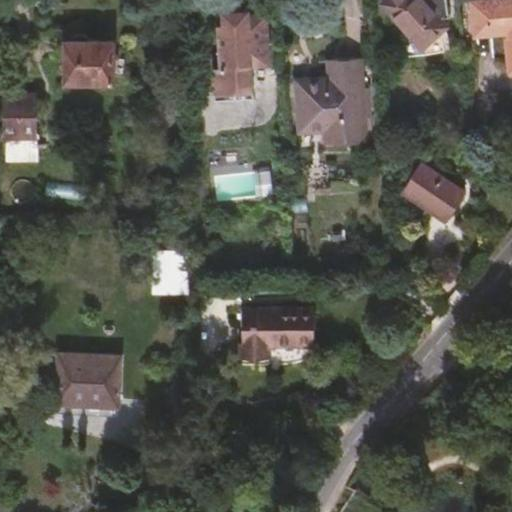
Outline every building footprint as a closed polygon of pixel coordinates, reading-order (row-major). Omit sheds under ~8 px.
[(420,51),(446,28),(443,23),(447,19),(444,0),(388,0),(381,6),(420,51)] [(511,71),(511,0),(496,0),(470,3),(473,38),(505,35),(510,71),(511,71)] [(219,9),(220,22),(247,20),(246,13),(246,7),(219,9)] [(246,13),(247,20),(220,22),(215,22),(217,64),(204,65),(206,90),(212,90),(212,99),(251,96),(250,88),(249,63),(266,62),(264,12),(246,13)] [(58,41),(57,43),(57,57),(57,82),(103,83),(103,76),(103,59),(102,41),(58,41)] [(57,57),(57,43),(49,43),(49,58),(57,57)] [(339,72),(360,71),(359,53),(323,56),(324,63),(339,62),(339,72)] [(117,59),(103,59),(103,76),(116,76),(117,59)] [(366,137),(360,71),(339,72),(339,62),(324,63),(324,74),(292,77),(297,130),(323,129),(323,140),(366,137)] [(0,151),(4,151),(30,151),(30,106),(0,106),(0,126),(0,151)] [(89,151),(100,152),(100,137),(89,137),(89,151)] [(30,171),(30,151),(4,151),(4,171),(30,171)] [(443,221),(461,193),(418,163),(399,192),(443,221)] [(150,274),(186,274),(186,235),(147,235),(146,250),(150,250),(150,274)] [(236,342),(264,343),(264,336),(308,340),(310,304),(237,299),(236,342)] [(263,350),(264,343),(236,342),(236,349),(263,350)] [(79,401),(117,400),(115,357),(56,356),(56,407),(79,407),(79,401)]
